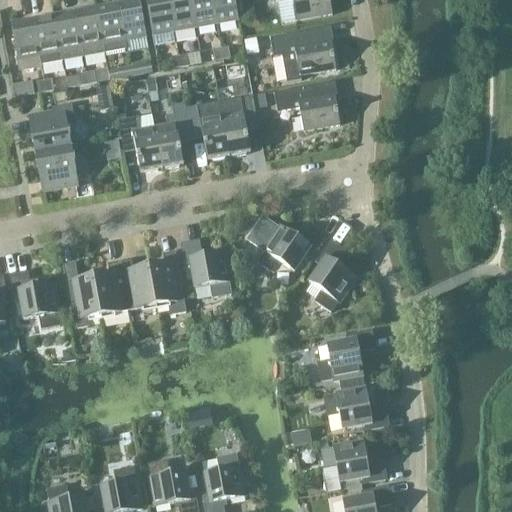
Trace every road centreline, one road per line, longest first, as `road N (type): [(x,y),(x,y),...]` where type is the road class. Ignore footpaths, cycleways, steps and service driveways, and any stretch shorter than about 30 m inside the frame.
road 1 (residential): [(0,239),(355,178)]
road 2 (residential): [(417,511),(411,372),(355,178)]
road 3 (residential): [(355,178),(364,161),(371,74),(357,0)]
